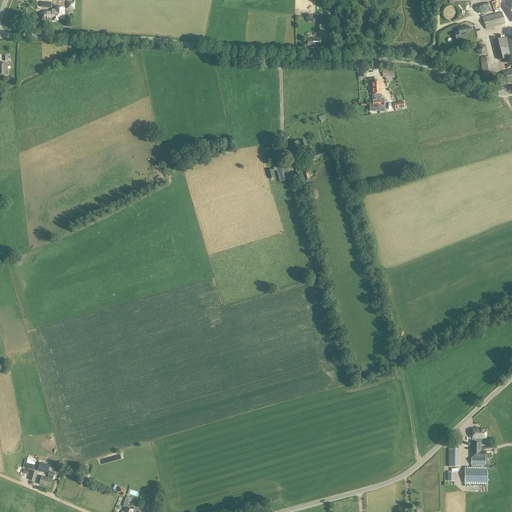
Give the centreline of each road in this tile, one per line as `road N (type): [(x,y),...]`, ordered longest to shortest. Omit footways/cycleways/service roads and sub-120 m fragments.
road 1 (tertiary): [(417,62),(240,57),(167,41),(0,35)]
road 2 (unclassified): [(282,511),(403,476),(511,378)]
road 3 (track): [(346,361),(397,363),(418,465)]
